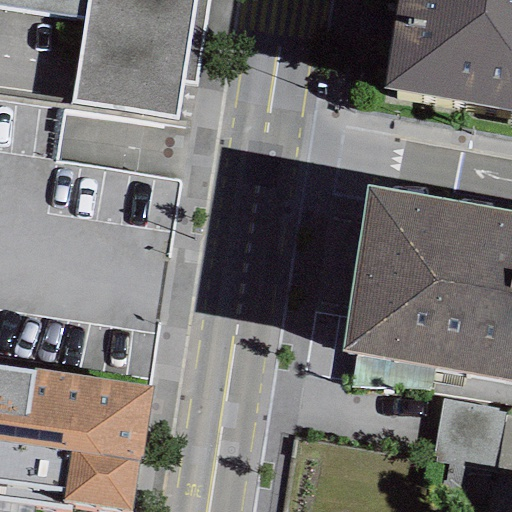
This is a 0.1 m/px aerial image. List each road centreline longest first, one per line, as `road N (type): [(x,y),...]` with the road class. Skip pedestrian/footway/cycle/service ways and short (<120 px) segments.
road 1 (tertiary): [(205,511),(261,144)]
road 2 (residential): [(511,185),(261,144)]
road 3 (unknown): [(231,338),(0,296)]
road 4 (tertiary): [(261,144),(284,0)]
